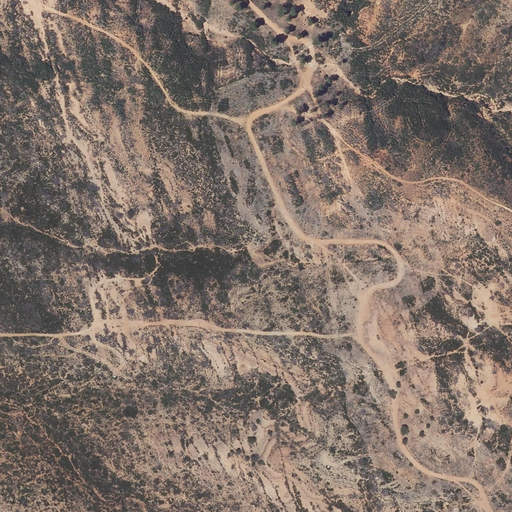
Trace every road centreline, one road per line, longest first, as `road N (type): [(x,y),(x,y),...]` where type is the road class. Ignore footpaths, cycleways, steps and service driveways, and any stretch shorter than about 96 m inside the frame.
road 1 (track): [(247,115),(289,217),(307,239),(380,242),(394,250),(402,269),(369,289),(356,334),(387,374),(406,454),(426,470),(479,485),(492,511)]
road 2 (track): [(29,0),(66,119),(85,144),(108,216),(153,263),(151,277),(94,287),(97,327)]
road 3 (track): [(0,335),(168,322),(356,334)]
road 4 (track): [(247,115),(178,107),(125,43),(29,0)]
road 5 (track): [(246,0),(284,37),(312,48),(299,90),(247,115)]
